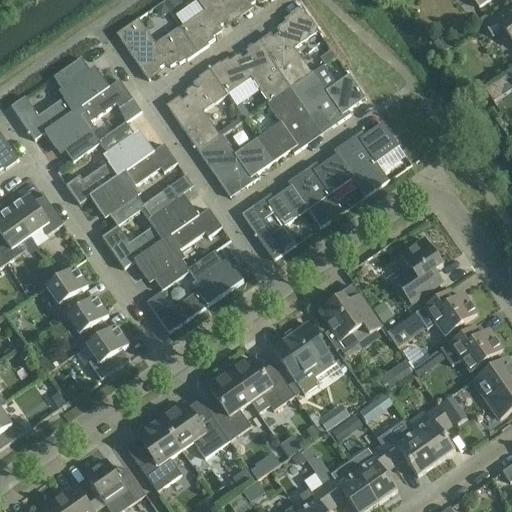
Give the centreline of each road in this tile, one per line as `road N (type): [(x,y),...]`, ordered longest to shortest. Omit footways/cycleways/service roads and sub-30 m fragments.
road 1 (residential): [(273,293),(411,197),(424,196),(445,204),(511,297)]
road 2 (residential): [(173,364),(32,164)]
road 3 (residential): [(0,483),(173,364)]
road 4 (residential): [(223,219),(380,108)]
road 5 (residential): [(145,102),(295,0)]
road 6 (residential): [(223,219),(145,102)]
road 7 (residential): [(173,364),(273,293)]
